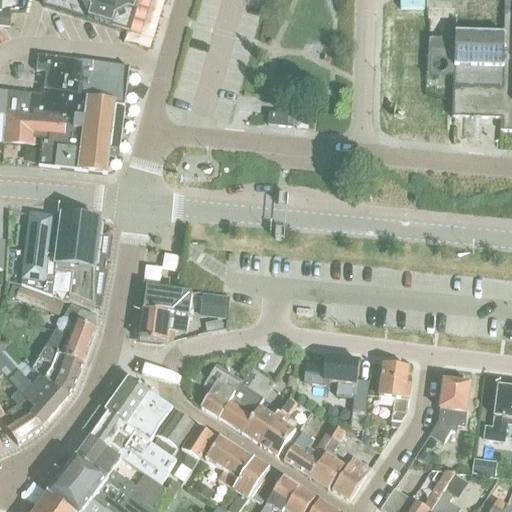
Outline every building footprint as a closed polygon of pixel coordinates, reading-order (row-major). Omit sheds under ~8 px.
[(46,0),(44,9),(130,36),(130,34),(140,37),(148,13),(151,0),(46,0)] [(430,40),(428,78),(455,78),(454,120),(465,120),(501,121),(500,134),(511,134),(511,5),(505,5),(504,37),(468,35),(456,35),(456,41),(430,40)] [(12,15),(0,14),(0,28),(11,29),(12,15)] [(4,147),(32,149),(33,139),(60,141),(61,124),(59,124),(60,121),(70,122),(68,147),(57,146),(57,151),(40,149),(39,169),(107,177),(109,158),(115,159),(116,151),(110,151),(116,108),(125,109),(129,70),(82,64),(45,59),(45,60),(38,59),(36,74),(47,75),(44,98),(30,96),(29,97),(9,95),(0,94),(0,118),(6,119),(4,147)] [(267,131),(292,134),(293,122),(268,120),(267,131)] [(69,300),(94,311),(95,273),(95,271),(99,272),(100,263),(96,263),(101,224),(62,219),(61,222),(54,221),(54,220),(31,217),(22,287),(52,299),(55,275),(72,277),(69,300)] [(168,251),(167,268),(183,269),(184,252),(168,251)] [(147,279),(164,281),(166,264),(149,262),(147,279)] [(8,300),(59,319),(64,306),(13,287),(8,300)] [(140,344),(166,347),(173,345),(175,334),(187,336),(192,296),(147,290),(140,344)] [(204,298),(201,319),(226,322),(229,301),(204,298)] [(52,356),(84,367),(96,333),(96,319),(82,311),(71,307),(62,324),(45,350),(44,352),(52,356)] [(55,369),(46,382),(68,400),(75,391),(84,367),(52,356),(44,352),(39,361),(55,369)] [(354,402),(353,410),(366,412),(369,386),(357,384),(360,365),(326,360),(325,370),(307,367),(304,386),(329,390),(329,385),(338,386),(336,399),(354,402)] [(7,362),(0,368),(0,373),(3,377),(3,376),(19,394),(18,394),(36,414),(31,421),(43,430),(67,401),(68,400),(46,382),(42,379),(33,390),(20,375),(19,376),(7,362)] [(384,368),(379,400),(395,402),(392,425),(402,426),(406,419),(407,419),(411,389),(407,388),(409,371),(384,368)] [(220,422),(219,422),(241,388),(240,387),(242,385),(216,369),(203,391),(211,395),(201,411),(219,423),(220,422)] [(120,381),(83,433),(92,440),(92,439),(162,487),(176,463),(171,460),(154,449),(150,446),(158,433),(173,412),(152,398),(132,383),(131,384),(120,381)] [(444,384),(439,425),(429,439),(443,448),(451,435),(457,436),(457,430),(465,431),(471,387),(444,384)] [(241,388),(219,422),(220,422),(242,436),(259,410),(264,403),(241,388)] [(511,392),(499,391),(494,432),(486,431),(485,443),(504,445),(507,427),(511,428),(511,392)] [(36,414),(18,394),(11,400),(18,409),(9,415),(17,427),(8,432),(18,447),(43,430),(31,421),(36,414)] [(290,402),(280,417),(281,418),(285,420),(287,422),(297,407),(290,402)] [(242,436),(260,449),(281,418),(280,417),(277,415),(274,419),(259,410),(242,436)] [(366,412),(353,410),(350,432),(363,433),(366,412)] [(158,441),(154,449),(171,460),(176,453),(194,428),(176,415),(158,441)] [(281,418),(260,449),(278,460),(296,434),(282,425),(285,420),(281,418)] [(284,465),(309,481),(339,432),(332,428),(315,455),(309,451),(314,443),(303,436),(284,465)] [(181,467),(192,474),(214,441),(197,430),(182,453),(188,457),(181,467)] [(339,432),(309,481),(328,494),(344,470),(335,464),(337,459),(333,457),(339,447),(345,436),(339,432)] [(167,493),(161,489),(162,487),(92,439),(92,440),(76,461),(108,483),(150,511),(158,511),(168,494),(167,493)] [(218,484),(232,493),(253,461),(219,440),(206,462),(224,474),(218,484)] [(498,477),(498,459),(483,459),(484,477),(498,477)] [(371,472),(353,460),(350,468),(333,494),(349,505),(371,472)] [(150,511),(76,461),(63,479),(82,491),(80,495),(92,504),(93,503),(105,511),(150,511)] [(253,461),(232,493),(242,499),(240,502),(238,501),(230,511),(241,511),(248,503),(249,504),(251,500),(261,507),(275,487),(264,480),(269,472),(253,462),(254,462),(253,461)] [(511,469),(502,468),(501,479),(511,480),(511,469)] [(415,505),(410,511),(432,511),(443,496),(455,477),(446,476),(438,475),(433,483),(438,487),(423,510),(415,505)] [(449,490),(458,498),(471,482),(462,475),(449,490)] [(63,479),(50,497),(71,511),(105,511),(93,503),(92,504),(80,495),(82,491),(63,479)] [(274,511),(285,511),(299,491),(283,481),(263,511),(274,511)] [(167,493),(168,494),(175,499),(182,489),(173,483),(167,493)] [(199,485),(193,494),(208,503),(214,494),(199,485)] [(299,491),(285,511),(308,511),(315,502),(299,491)] [(381,511),(404,511),(410,503),(395,492),(381,511)] [(443,496),(432,511),(458,511),(449,506),(452,501),(443,496)] [(71,511),(50,497),(49,499),(48,498),(38,511),(33,511),(30,510),(29,511),(71,511)]
